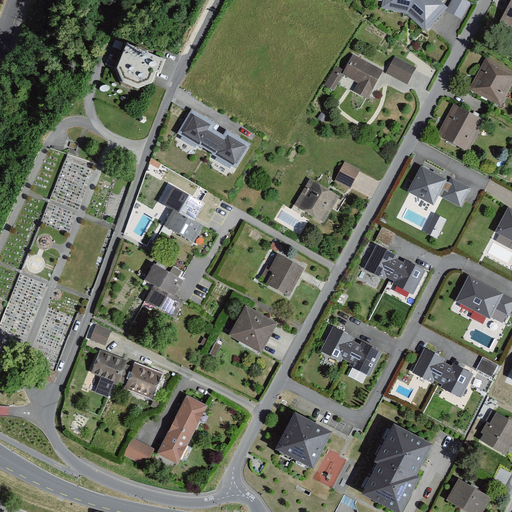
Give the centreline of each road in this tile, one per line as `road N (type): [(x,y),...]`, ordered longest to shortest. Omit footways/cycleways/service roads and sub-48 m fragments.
road 1 (residential): [(280,381),(479,0)]
road 2 (residential): [(280,381),(352,415),(366,408),(445,263)]
road 3 (residential): [(146,151),(55,394)]
road 4 (residential): [(55,394),(47,421),(55,444),(83,469),(173,501),(235,492)]
road 5 (secondary): [(160,511),(59,486),(0,453)]
road 6 (residential): [(218,0),(146,151)]
road 7 (residential): [(235,492),(237,460),(280,381)]
